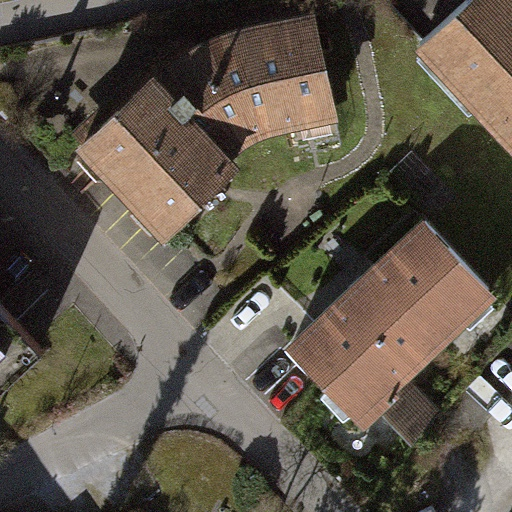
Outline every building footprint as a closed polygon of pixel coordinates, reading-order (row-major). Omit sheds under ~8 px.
[(511,0),(460,0),(415,44),(511,142),(511,0)] [(195,43),(150,70),(224,152),(242,135),(267,125),(331,112),(311,9),(231,27),(195,43)] [(80,132),(166,227),(236,164),(224,152),(150,70),(80,132)] [(423,216),(286,343),(357,418),(494,292),(423,216)] [(0,383),(41,346),(0,301),(0,383)]
